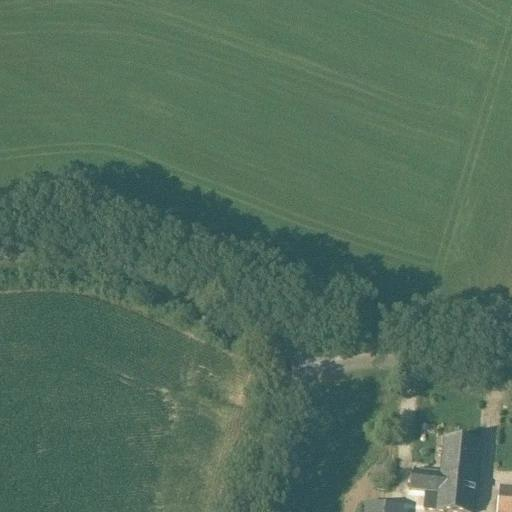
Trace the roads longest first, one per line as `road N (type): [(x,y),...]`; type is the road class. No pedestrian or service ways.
road 1 (unclassified): [(0,237),(38,232),(96,245),(295,326)]
road 2 (unclassified): [(511,372),(425,360),(295,326)]
road 3 (unclassified): [(238,511),(295,326)]
